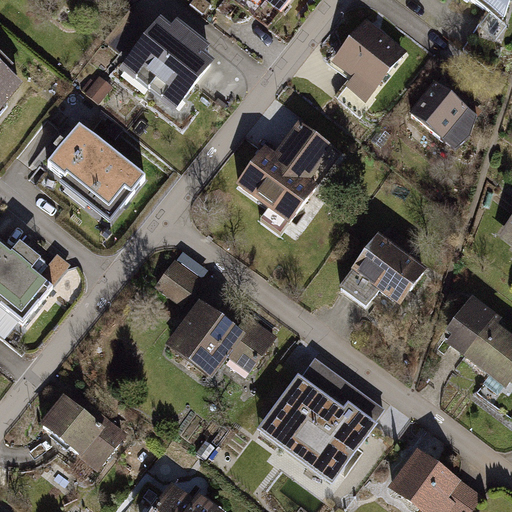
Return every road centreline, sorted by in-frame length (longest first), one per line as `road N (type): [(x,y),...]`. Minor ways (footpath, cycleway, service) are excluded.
road 1 (residential): [(163,219),(511,482)]
road 2 (residential): [(0,421),(113,281)]
road 3 (residential): [(163,219),(273,84)]
road 4 (residential): [(0,190),(113,281)]
road 5 (residential): [(162,0),(273,84)]
